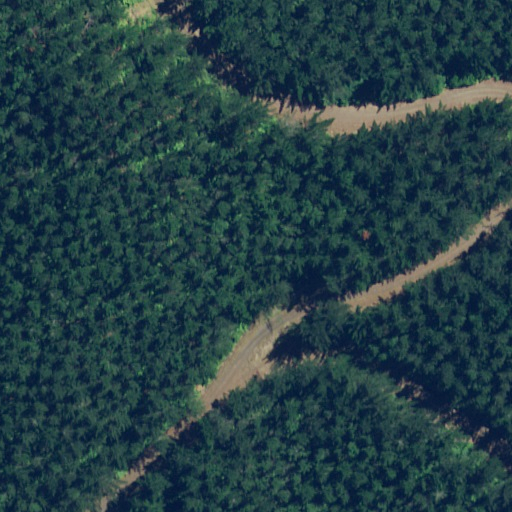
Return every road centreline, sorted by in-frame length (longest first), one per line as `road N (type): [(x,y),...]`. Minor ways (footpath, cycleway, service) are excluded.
road 1 (unclassified): [(511,202),(413,278),(298,321),(201,402),(99,511)]
road 2 (unclassified): [(183,0),(208,49),(252,87),(317,108),(385,109),(511,93)]
road 3 (track): [(511,463),(405,395),(267,347)]
